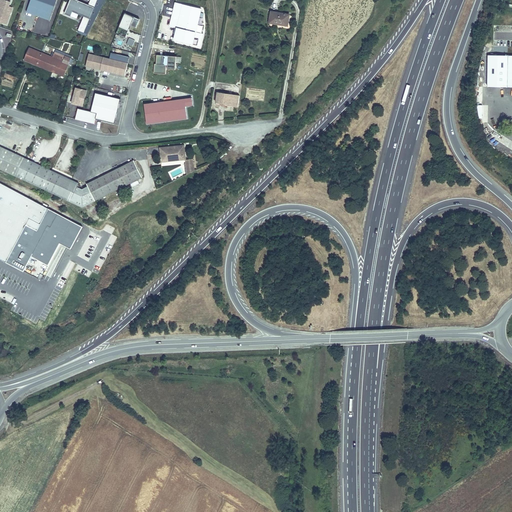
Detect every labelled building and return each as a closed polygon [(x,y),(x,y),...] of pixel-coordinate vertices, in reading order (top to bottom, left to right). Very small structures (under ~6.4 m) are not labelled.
[(29,0),(26,10),(49,18),(55,0),(29,0)] [(94,6),(79,0),(69,0),(66,7),(72,10),(89,18),(94,6)] [(178,28),(184,5),(176,3),(170,27),(178,28)] [(200,47),(203,35),(196,33),(202,10),(184,5),(178,28),(174,41),(200,47)] [(269,12),(267,23),(290,27),(291,16),(269,12)] [(125,13),(119,27),(128,31),(135,17),(125,13)] [(129,38),(126,44),(132,47),(135,40),(129,38)] [(47,72),(52,60),(29,50),(24,62),(47,72)] [(52,60),(47,72),(64,78),(71,60),(54,53),(52,60)] [(88,54),(85,66),(124,76),(127,64),(88,54)] [(166,67),(167,67),(167,68),(175,69),(176,58),(156,56),(155,65),(154,65),(153,74),(165,76),(166,67)] [(511,57),(488,57),(488,89),(511,88),(511,57)] [(75,88),(71,103),(75,105),(76,103),(81,105),(84,94),(79,93),(80,90),(75,88)] [(266,93),(252,91),(251,102),(265,103),(266,93)] [(77,110),(74,119),(93,124),(95,119),(113,124),(119,100),(95,93),(89,113),(77,110)] [(238,108),(240,98),(215,94),(214,103),(217,104),(217,105),(238,108)] [(143,105),(145,125),(186,120),(184,108),(184,101),(143,105)] [(497,141),(501,135),(491,128),(487,135),(497,141)] [(0,144),(0,167),(80,205),(141,176),(132,159),(85,180),(88,185),(81,188),(76,186),(78,181),(0,144)] [(160,153),(162,167),(185,165),(184,151),(160,153)] [(21,242),(28,228),(25,226),(26,224),(37,230),(41,224),(45,227),(49,220),(44,217),(49,208),(0,181),(0,257),(6,260),(17,240),(21,242)] [(83,226),(49,208),(44,217),(49,220),(45,227),(41,224),(37,230),(26,224),(25,226),(28,228),(21,242),(17,240),(6,260),(24,272),(32,257),(49,266),(59,243),(71,249),(83,226)] [(3,292),(0,297),(14,304),(17,299),(3,292)]
